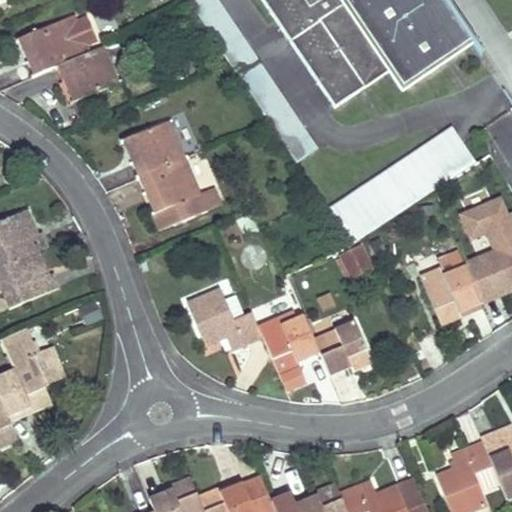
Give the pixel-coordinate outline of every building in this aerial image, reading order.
[(213,0),(189,0),(297,160),(314,150),(213,0)] [(258,0),(333,110),(418,53),(429,70),(470,42),(442,0),(258,0)] [(32,59),(26,62),(33,78),(56,68),(79,58),(88,54),(85,47),(95,42),(86,19),(72,26),(68,19),(63,21),(23,38),(32,59)] [(23,38),(17,41),(26,62),(32,59),(23,38)] [(118,84),(102,48),(79,58),(56,68),(63,83),(60,85),(69,106),(72,105),(78,102),(118,84)] [(131,164),(137,180),(184,159),(168,123),(127,140),(137,161),(131,164)] [(455,135),(330,217),(350,247),(361,239),(433,193),(474,165),(455,135)] [(121,143),(131,164),(137,161),(127,140),(121,143)] [(184,159),(137,180),(144,195),(150,192),(159,213),(199,195),(184,159)] [(150,192),(144,195),(153,216),(159,213),(150,192)] [(0,268),(38,252),(46,249),(40,235),(36,236),(28,240),(26,234),(34,231),(26,213),(0,224),(0,268)] [(483,260),(464,268),(478,302),(510,288),(504,276),(502,270),(507,268),(509,274),(511,272),(511,236),(506,223),(473,237),(483,260)] [(36,236),(34,231),(26,234),(28,240),(36,236)] [(380,237),(368,244),(373,256),(386,248),(380,237)] [(351,280),(371,269),(359,247),(339,257),(351,280)] [(45,271),(38,252),(0,268),(0,291),(1,293),(8,311),(57,289),(51,275),(47,277),(39,280),(37,274),(45,271)] [(346,282),(351,280),(339,257),(335,260),(346,282)] [(478,302),(464,268),(443,277),(440,269),(419,278),(440,328),(460,319),(458,315),(454,306),(462,303),(466,312),(480,305),(478,302)] [(47,277),(45,271),(37,274),(39,280),(47,277)] [(230,352),(261,339),(257,328),(251,314),(233,322),(219,290),(186,305),(205,348),(220,341),(218,336),(223,334),(225,340),(230,352)] [(454,306),(458,315),(466,312),(462,303),(454,306)] [(277,319),(257,328),(261,339),(278,377),(298,368),(297,364),(293,355),(301,352),(304,361),(319,354),(312,340),(302,317),(280,327),(277,319)] [(352,323),(312,340),(319,354),(328,377),(342,371),(349,368),(351,373),(371,364),(352,323)] [(0,343),(13,372),(0,378),(0,402),(7,420),(21,413),(17,405),(25,401),(29,410),(31,414),(51,405),(44,387),(62,379),(49,349),(35,355),(26,332),(0,342),(0,343)] [(293,355),(297,364),(304,361),(301,352),(293,355)] [(349,368),(342,371),(345,378),(352,374),(351,373),(349,368)] [(17,405),(21,413),(29,410),(25,401),(17,405)] [(0,448),(17,442),(7,420),(0,402),(0,448)] [(511,428),(511,426),(480,439),(482,444),(491,468),(499,486),(505,501),(511,498),(511,428)] [(491,468),(482,444),(451,456),(456,469),(458,475),(454,476),(451,471),(436,477),(449,511),(476,511),(486,508),(480,494),(473,476),(491,468)] [(499,486),(491,468),(473,476),(480,494),(499,486)] [(163,495),(148,502),(152,511),(202,511),(197,498),(189,480),(169,488),(170,492),(174,501),(167,504),(163,495)] [(369,483),(338,495),(345,511),(405,511),(395,487),(379,493),(382,499),(377,501),(374,495),(369,483)] [(345,511),(338,495),(334,484),(314,493),(315,497),(319,505),(311,509),(307,500),(293,506),(295,511),(345,511)] [(217,490),(197,498),(202,511),(251,511),(241,485),(227,491),(230,500),(223,503),(219,494),(217,490)] [(227,491),(219,494),(223,503),(230,500),(227,491)] [(170,492),(163,495),(167,504),(174,501),(170,492)] [(315,497),(307,500),(311,509),(319,505),(315,497)]
